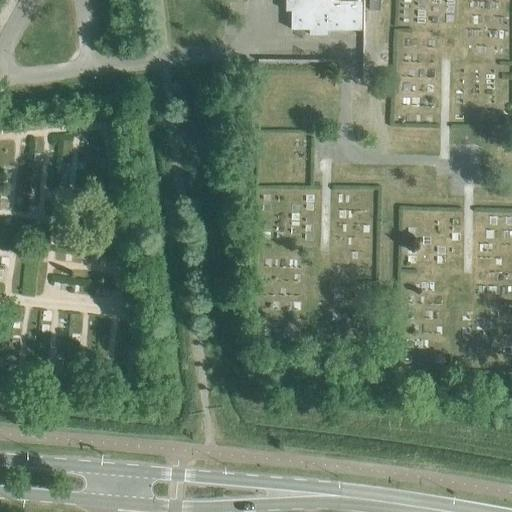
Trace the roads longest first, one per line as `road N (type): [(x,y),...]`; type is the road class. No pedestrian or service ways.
road 1 (tertiary): [(114,503),(192,508),(353,497)]
road 2 (tertiary): [(353,497),(116,468)]
